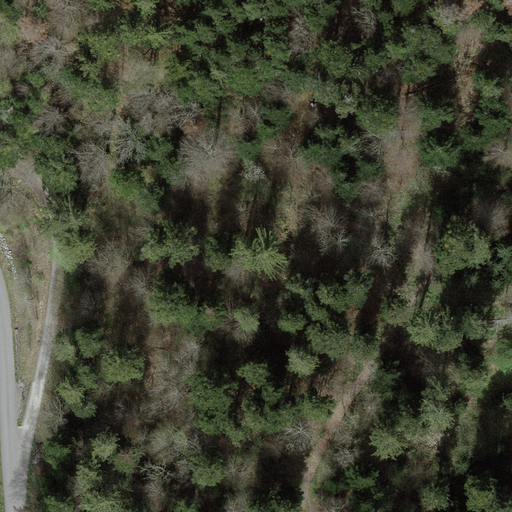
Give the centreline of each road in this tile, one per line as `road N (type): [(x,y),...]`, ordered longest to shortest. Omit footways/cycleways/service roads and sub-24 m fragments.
road 1 (track): [(511,185),(333,425),(304,511)]
road 2 (track): [(0,150),(44,206),(52,235),(14,489)]
road 3 (unclassified): [(0,310),(17,511)]
